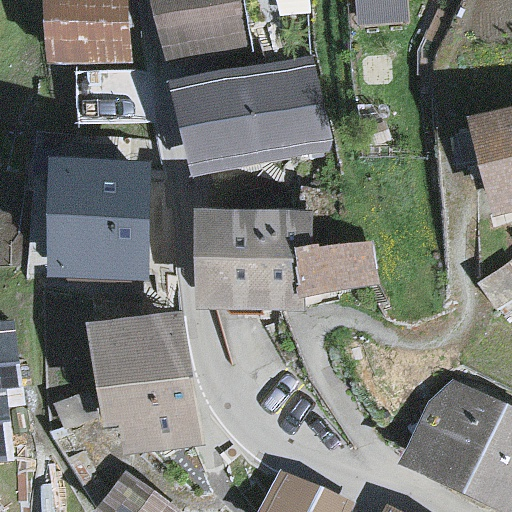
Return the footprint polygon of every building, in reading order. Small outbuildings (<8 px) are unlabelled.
[(123,0),(51,0),(45,1),(53,79),(130,71),(123,0)] [(248,51),(233,0),(146,0),(166,73),(248,51)] [(246,72),(176,91),(202,188),(332,153),(309,70),(250,86),(246,72)] [(136,78),(72,81),(75,139),(139,135),(136,78)] [(511,125),(472,137),(499,235),(511,231),(511,125)] [(147,183),(53,185),(55,302),(149,301),(147,183)] [(305,222),(199,225),(202,321),(308,318),(305,222)] [(177,328),(92,345),(118,472),(203,455),(177,328)] [(10,334),(0,335),(0,423),(22,420),(10,334)] [(511,511),(511,417),(444,388),(406,475),(489,511),(511,511)] [(345,511),(279,483),(265,511),(345,511)] [(167,511),(129,486),(111,511),(167,511)]
